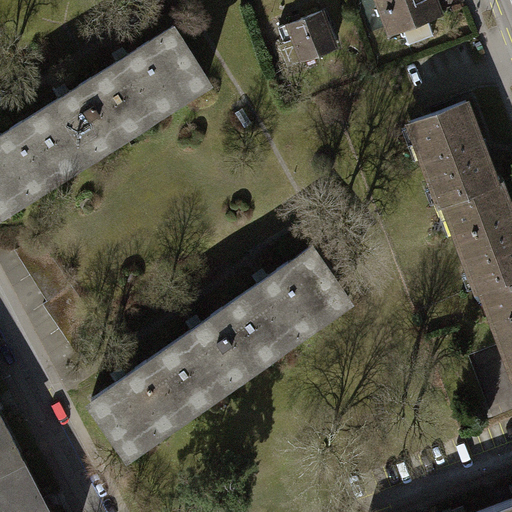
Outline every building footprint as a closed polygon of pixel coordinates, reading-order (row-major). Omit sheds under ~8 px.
[(433,0),(373,0),(386,33),(399,28),(404,42),(429,32),(424,18),(439,12),(433,0)] [(318,10),(275,26),(281,41),(291,38),(298,57),(331,45),(318,10)] [(0,132),(0,219),(213,85),(174,24),(122,56),(64,93),(0,132)] [(471,99),(406,124),(439,210),(442,208),(476,296),(480,294),(511,377),(511,194),(505,176),(500,178),(489,146),(471,99)] [(39,233),(14,249),(48,300),(72,284),(39,233)] [(120,378),(83,404),(125,464),(355,304),(313,244),(263,279),(197,325),(120,378)] [(76,355),(106,335),(72,284),(48,300),(43,304),(76,355)] [(0,511),(45,511),(37,495),(0,422),(0,511)] [(511,511),(511,496),(471,511),(511,511)]
